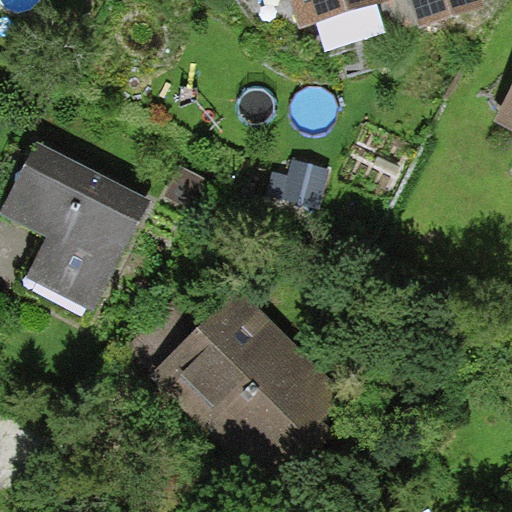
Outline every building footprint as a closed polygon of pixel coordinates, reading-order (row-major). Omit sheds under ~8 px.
[(289,0),(290,0),(299,32),(394,3),(393,0),(289,0)] [(482,0),(410,0),(420,30),(485,10),(482,0)] [(511,90),(495,124),(511,132),(511,90)] [(152,203),(37,146),(0,219),(47,242),(27,282),(94,317),(152,203)] [(293,162),(284,201),(320,210),(329,171),(293,162)] [(215,185),(181,168),(166,199),(200,216),(215,185)] [(361,412),(240,291),(196,334),(153,377),(149,381),(186,418),(270,502),(361,412)] [(153,377),(196,334),(169,308),(126,350),(153,377)]
